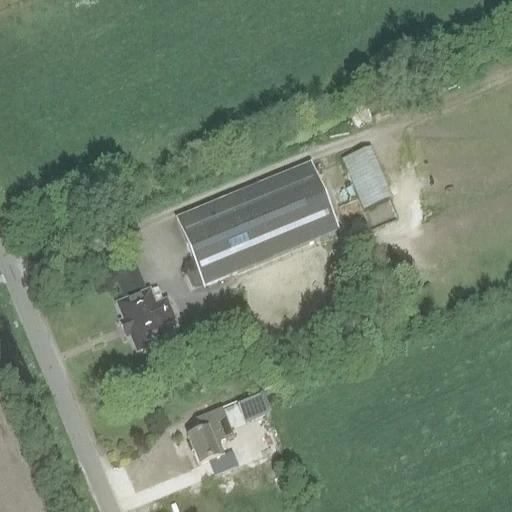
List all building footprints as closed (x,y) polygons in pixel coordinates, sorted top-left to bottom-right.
[(368,152),(352,158),(344,162),(364,210),(373,206),(388,199),(368,152)] [(338,231),(310,165),(176,221),(204,288),(338,231)] [(155,308),(149,294),(118,306),(137,354),(169,341),(163,326),(171,323),(172,319),(171,314),(170,311),(167,307),(163,305),(155,308)] [(238,408),(245,425),(268,415),(261,398),(238,408)] [(211,440),(226,433),(221,421),(205,428),(207,432),(188,440),(199,468),(219,460),(211,440)] [(243,464),(280,449),(275,434),(237,450),(243,464)]
